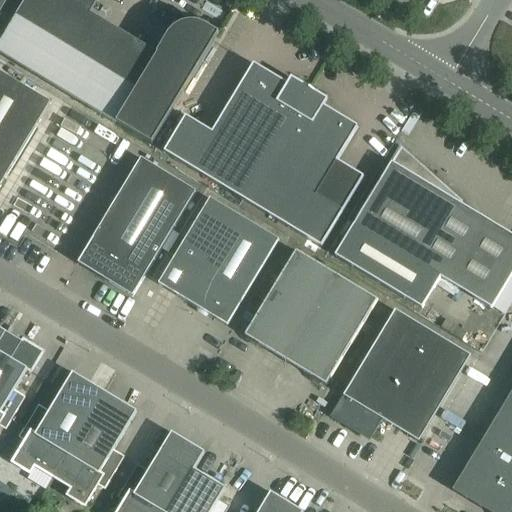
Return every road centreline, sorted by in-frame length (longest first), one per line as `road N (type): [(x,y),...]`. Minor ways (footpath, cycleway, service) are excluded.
road 1 (unclassified): [(395,511),(0,273)]
road 2 (tertiary): [(448,81),(314,0)]
